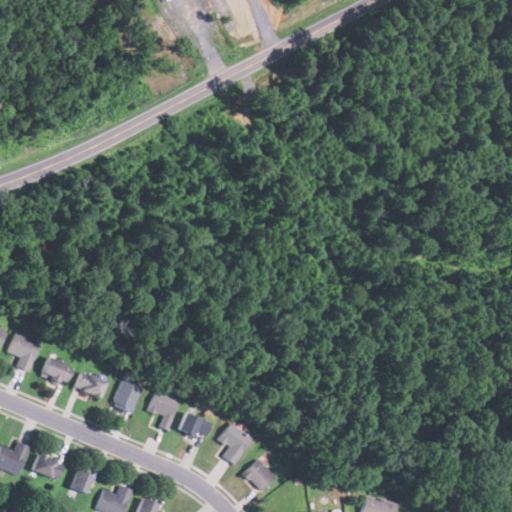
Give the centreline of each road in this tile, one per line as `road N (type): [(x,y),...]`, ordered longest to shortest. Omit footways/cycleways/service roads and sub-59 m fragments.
road 1 (tertiary): [(375,0),(81,151),(0,183)]
road 2 (residential): [(0,394),(189,477),(226,511)]
